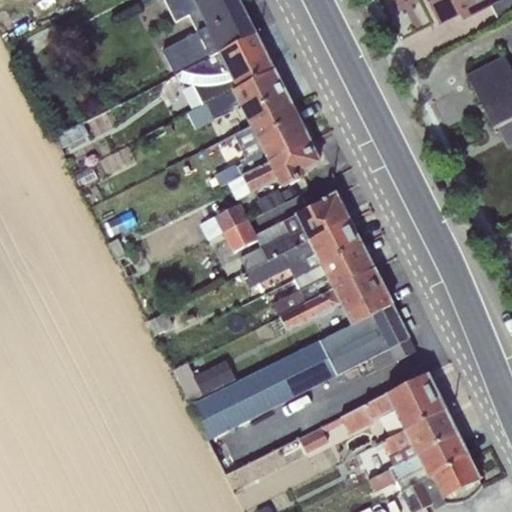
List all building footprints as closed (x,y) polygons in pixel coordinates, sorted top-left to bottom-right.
[(199,33),(243,11),(237,0),(165,0),(176,23),(190,16),(199,33)] [(502,2),(506,0),(426,0),(437,22),(458,11),(461,17),(491,2),(499,20),(509,15),(502,2)] [(511,12),(511,0),(506,0),(502,2),(509,15),(511,12)] [(243,11),(199,33),(162,52),(173,76),(255,35),(243,11)] [(255,35),(173,76),(179,83),(192,86),(202,107),(273,71),(255,35)] [(475,80),(469,83),(481,106),(478,107),(481,112),(484,111),(494,130),(502,126),(511,145),(511,65),(510,67),(504,57),(472,74),(475,80)] [(273,71),(202,107),(187,115),(195,131),(233,111),(233,107),(238,105),(250,127),(291,106),(273,71)] [(291,106),(250,127),(234,135),(247,160),(241,163),(243,166),(237,169),(234,167),(215,176),(220,188),(228,184),(309,143),(291,106)] [(83,122),(54,137),(61,150),(90,136),(83,122)] [(309,143),(228,184),(236,202),(250,194),(251,196),(278,181),(281,188),(303,177),(301,173),(320,163),(309,143)] [(248,222),(223,235),(233,254),(257,242),(261,249),(240,259),(247,272),(348,219),(336,195),(257,235),(248,222)] [(223,235),(248,222),(249,222),(241,204),(199,226),(208,243),(223,235)] [(348,219),(247,272),(248,274),(242,277),(249,289),(289,269),(294,279),(361,245),(348,219)] [(113,230),(104,235),(116,259),(125,254),(113,230)] [(361,245),(294,279),(299,291),(273,305),(279,318),(373,270),(361,245)] [(373,270),(279,318),(287,332),(340,305),(351,325),(391,305),(373,270)] [(391,305),(351,325),(190,406),(208,442),(372,359),(409,340),(391,305)] [(166,314),(148,323),(155,337),(173,327),(166,314)] [(409,340),(372,359),(378,372),(415,353),(409,340)] [(188,364),(174,371),(190,402),(236,379),(226,361),(195,377),(188,364)] [(404,431),(445,411),(427,375),(341,418),(349,435),(373,424),(372,422),(394,411),(404,431)] [(445,411),(404,431),(382,443),(394,468),(457,436),(445,411)] [(340,419),(300,440),(306,454),(328,443),(323,433),(343,425),(340,419)] [(457,436),(394,468),(368,481),(374,494),(397,483),(401,493),(469,459),(457,436)] [(469,459),(401,493),(410,511),(416,511),(443,500),(446,505),(455,505),(465,501),(476,494),(483,486),(469,459)]
